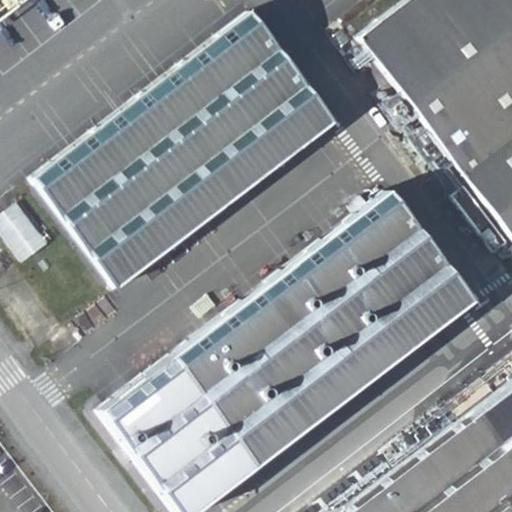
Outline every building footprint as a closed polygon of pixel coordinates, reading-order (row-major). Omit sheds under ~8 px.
[(511,0),(398,0),(359,30),(511,232),(511,0)] [(233,19),(19,189),(106,299),(320,128),(233,19)] [(373,195),(90,420),(163,511),(198,511),(460,304),(373,195)] [(0,228),(17,260),(45,245),(21,199),(0,209),(0,228)] [(511,511),(511,372),(337,511),(511,511)]
